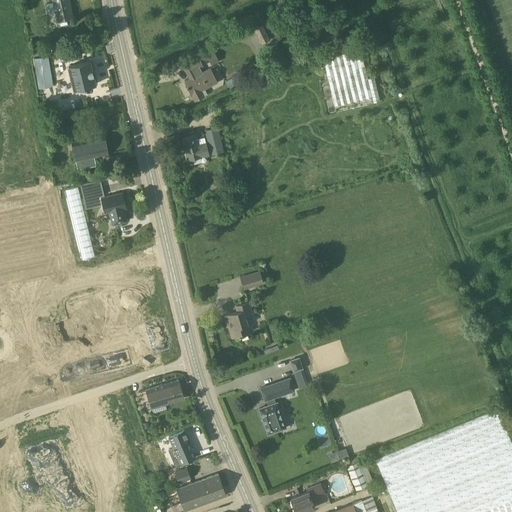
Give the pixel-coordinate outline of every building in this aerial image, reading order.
[(50,13),(55,12),(57,20),(73,17),(68,0),(52,0),(53,2),(48,3),(50,13)] [(253,28),(261,44),(270,40),(262,23),(253,28)] [(222,62),(237,55),(234,48),(219,55),(222,62)] [(205,55),(210,66),(218,62),(213,51),(205,55)] [(322,58),(333,107),(371,98),(372,105),(379,103),(373,78),(366,80),(364,69),(358,70),(353,51),(322,58)] [(47,56),(34,58),(39,88),(51,86),(47,56)] [(207,93),(205,88),(217,82),(210,68),(202,72),(199,67),(203,65),(199,59),(184,67),(187,73),(188,73),(191,78),(185,81),(195,100),(207,93)] [(95,84),(90,61),(68,66),(74,89),(95,84)] [(211,154),(223,151),(217,127),(205,130),(211,154)] [(209,154),(204,137),(197,138),(196,134),(182,138),(187,159),(209,154)] [(89,157),(108,153),(104,135),(72,141),(78,169),(90,166),(89,157)] [(84,198),(102,194),(101,187),(91,189),(89,182),(81,184),(84,198)] [(78,186),(65,189),(82,259),(95,256),(78,186)] [(122,192),(101,197),(105,212),(109,211),(113,224),(126,220),(123,207),(125,207),(122,192)] [(263,282),(260,270),(241,276),(244,288),(263,282)] [(237,311),(225,315),(227,321),(230,321),(234,336),(250,332),(245,315),(252,313),(248,302),(236,305),(237,311)] [(293,374),(303,371),(299,359),(289,362),(293,374)] [(267,433),(285,427),(277,402),(276,403),(274,398),(294,391),(290,378),(261,388),(265,401),(267,400),(269,405),(259,408),(267,433)] [(179,379),(169,382),(146,389),(151,408),(184,398),(179,379)] [(374,456),(397,511),(511,511),(511,443),(510,438),(511,438),(497,405),(430,433),(374,456)] [(185,429),(169,436),(173,447),(168,449),(175,466),(195,457),(186,437),(188,436),(185,429)] [(334,439),(337,450),(346,447),(343,436),(334,439)] [(361,463),(348,467),(356,490),(369,486),(361,463)] [(179,482),(191,478),(187,467),(174,471),(179,482)] [(177,488),(181,501),(189,498),(189,497),(198,493),(198,495),(223,485),(218,473),(177,488)] [(325,494),(320,483),(307,488),(308,491),(291,498),(296,511),(301,511),(314,507),(311,499),(325,494)] [(189,498),(181,501),(185,510),(226,494),(223,485),(198,495),(198,493),(189,497),(189,498)] [(355,511),(352,503),(329,511),(355,511)]
